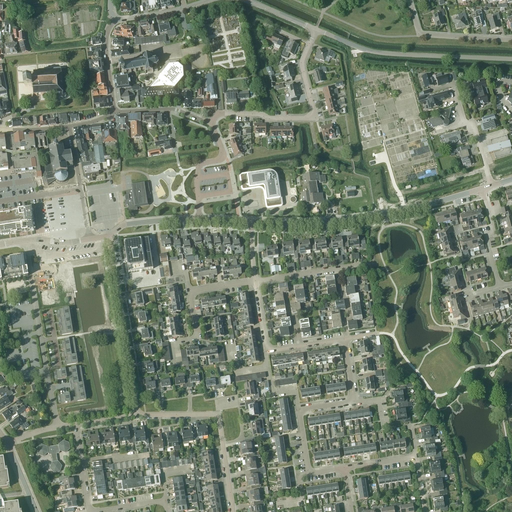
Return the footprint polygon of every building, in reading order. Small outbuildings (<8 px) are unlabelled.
[(135,11),(134,3),(130,3),(121,4),(121,8),(121,10),(120,10),(120,12),(121,12),(121,13),(130,12),(130,11),(135,11)] [(445,16),(443,10),(439,11),(440,15),(433,17),(436,26),(444,24),(442,17),(445,16)] [(484,22),(481,10),(476,12),(476,18),(473,19),(475,25),(474,25),(475,26),(476,28),(476,27),(477,28),(479,27),(482,26),(481,23),(484,22)] [(50,26),(62,25),(61,12),(47,14),(47,17),(49,17),(50,19),(53,18),(53,21),(50,21),(50,26)] [(467,21),(465,13),(457,15),(459,19),(454,20),(457,28),(465,26),(464,22),(467,21)] [(500,20),(498,14),(492,15),(493,18),(488,19),(491,30),(498,28),(496,21),(500,20)] [(143,30),(151,29),(150,26),(149,26),(148,21),(138,22),(139,28),(137,28),(138,36),(144,36),(143,30)] [(169,28),(168,23),(158,25),(160,33),(167,32),(168,37),(176,36),(174,27),(169,28)] [(114,35),(126,37),(126,32),(126,31),(126,26),(121,26),(120,30),(114,29),(114,35)] [(134,27),(126,26),(126,31),(126,32),(126,37),(133,38),(133,36),(134,27)] [(13,29),(12,29),(13,34),(15,39),(19,39),(19,42),(26,41),(25,32),(18,33),(18,31),(18,29),(16,29),(16,28),(13,28),(13,29)] [(11,44),(5,44),(6,55),(18,53),(17,49),(18,48),(17,43),(16,43),(15,39),(13,34),(10,34),(9,35),(9,37),(11,44)] [(102,35),(98,34),(97,37),(91,38),(92,41),(91,41),(92,46),(101,44),(100,37),(102,37),(102,35)] [(284,39),(274,35),(272,38),(268,36),(265,42),(270,44),(271,43),(274,44),(274,46),(274,47),(276,49),(279,50),(280,47),(281,47),(284,39)] [(29,52),(26,42),(19,43),(22,53),(29,52)] [(298,45),(291,42),(288,49),(285,48),(282,54),(287,57),(289,53),(294,55),(298,45)] [(96,55),(96,53),(101,52),(100,46),(91,48),(92,52),(88,53),(88,56),(96,55)] [(129,55),(128,46),(121,47),(121,50),(110,52),(111,58),(129,55)] [(317,54),(315,58),(319,60),(324,62),(326,58),(326,57),(328,58),(329,57),(334,59),(336,55),(334,54),(334,53),(329,50),(328,51),(328,53),(319,49),(317,54)] [(100,53),(96,53),(96,55),(96,59),(95,60),(95,61),(89,62),(90,74),(104,72),(102,60),(100,61),(100,59),(101,59),(100,53)] [(155,58),(155,59),(150,60),(152,58),(152,59),(153,58),(152,58),(152,56),(152,55),(151,56),(150,55),(149,54),(149,55),(143,56),(142,55),(142,56),(143,57),(143,59),(142,59),(142,60),(139,61),(139,60),(138,60),(138,61),(134,61),(133,61),(133,62),(129,62),(129,61),(128,62),(129,62),(125,63),(125,62),(124,62),(124,63),(123,63),(124,66),(119,66),(118,66),(119,67),(119,71),(119,72),(120,71),(122,71),(122,72),(124,73),(126,73),(126,72),(130,72),(130,73),(131,72),(135,71),(135,72),(136,72),(136,71),(140,70),(140,71),(141,71),(141,70),(144,69),(144,70),(145,70),(145,73),(146,74),(147,73),(152,72),(152,73),(153,72),(157,71),(157,72),(158,71),(157,70),(157,67),(158,66),(157,65),(158,63),(159,63),(158,62),(158,60),(158,59),(157,59),(156,59),(156,58),(155,58)] [(283,69),(284,74),(294,71),(293,67),(289,68),(288,63),(280,66),(281,70),(283,69)] [(142,91),(139,92),(140,94),(142,94),(142,97),(142,98),(159,97),(159,96),(162,96),(162,97),(178,95),(177,86),(176,86),(179,83),(179,82),(183,78),(182,69),(179,66),(178,65),(169,66),(162,75),(160,76),(158,79),(157,79),(158,79),(150,88),(149,88),(149,89),(141,89),(142,91)] [(268,73),(269,77),(274,75),(273,71),(272,72),(271,67),(266,68),(267,73),(268,73)] [(326,67),(319,67),(320,72),(313,74),(316,84),(324,82),(322,73),(327,72),(326,67)] [(62,70),(61,68),(60,69),(52,70),(52,69),(51,69),(51,71),(34,72),(34,71),(33,71),(34,78),(33,78),(32,78),(32,79),(26,79),(26,78),(24,79),(24,81),(25,83),(25,87),(32,87),(32,88),(33,88),(34,96),(32,98),(32,99),(35,96),(38,96),(63,94),(63,90),(62,90),(62,86),(63,86),(62,84),(62,77),(62,74),(61,74),(61,70),(62,70)] [(295,76),(294,71),(284,74),(286,83),(292,81),(291,77),(295,76)] [(131,75),(131,72),(130,73),(130,72),(126,72),(126,73),(124,73),(124,75),(119,75),(119,76),(114,77),(114,82),(114,86),(115,86),(116,90),(125,89),(125,91),(130,90),(130,91),(132,90),(132,91),(140,89),(140,85),(133,86),(130,88),(129,81),(131,81),(132,79),(132,76),(131,75)] [(105,85),(104,74),(95,75),(97,86),(105,85)] [(207,100),(204,100),(204,107),(214,107),(214,100),(215,100),(215,99),(218,99),(217,96),(215,85),(214,77),(214,76),(215,76),(214,74),(206,75),(207,78),(205,78),(207,87),(208,92),(211,92),(211,94),(209,95),(207,95),(207,100)] [(432,82),(436,81),(438,86),(448,83),(446,76),(442,77),(441,74),(431,77),(430,75),(422,77),(425,89),(434,86),(432,82)] [(474,90),(475,90),(477,97),(473,98),(475,107),(480,105),(481,106),(483,106),(484,106),(484,104),(488,103),(485,94),(483,89),(486,88),(484,80),(472,83),(474,90)] [(289,93),(299,91),(298,86),(294,87),(293,83),(287,85),(289,93)] [(324,95),(338,92),(337,89),(333,90),(332,87),(323,89),(324,95)] [(190,92),(190,88),(184,88),(184,92),(182,92),(183,103),(185,103),(185,108),(191,108),(191,92),(190,92)] [(123,93),(122,91),(116,91),(117,103),(124,102),(124,103),(129,102),(128,96),(134,95),(134,94),(133,94),(132,91),(123,93)] [(299,91),(289,93),(290,98),(288,99),(289,103),(297,101),(296,97),(300,96),(299,91)] [(227,97),(226,97),(226,104),(236,103),(236,99),(249,99),(248,93),(241,93),(241,92),(238,93),(238,92),(226,92),(227,97)] [(325,101),(335,98),(334,95),(338,94),(338,92),(324,95),(325,101)] [(450,98),(448,92),(428,97),(431,109),(438,107),(437,102),(450,98)] [(100,96),(99,96),(93,97),(94,104),(99,104),(100,104),(100,108),(109,107),(107,97),(100,98),(100,96)] [(8,102),(7,98),(0,100),(0,116),(6,115),(11,113),(9,102),(8,102)] [(192,100),(192,101),(192,108),(201,108),(200,101),(200,100),(192,100)] [(327,106),(328,111),(337,109),(337,106),(341,105),(340,103),(327,106)] [(448,121),(451,109),(437,113),(445,120),(444,121),(443,122),(439,118),(427,122),(433,128),(443,125),(444,125),(444,126),(445,126),(446,126),(447,126),(448,126),(448,125),(449,125),(449,124),(449,123),(449,122),(448,122),(448,121)] [(74,112),(68,113),(68,118),(70,117),(71,123),(79,121),(78,115),(74,116),(74,112)] [(69,123),(68,118),(68,113),(58,114),(59,123),(61,123),(62,124),(69,123)] [(166,120),(166,113),(156,114),(156,126),(168,125),(167,120),(166,120)] [(155,114),(141,115),(141,124),(151,123),(151,127),(156,126),(156,123),(155,123),(155,114)] [(130,116),(130,129),(131,129),(131,138),(142,138),(141,124),(141,115),(130,116)] [(496,121),(494,115),(482,119),(483,123),(485,123),(485,124),(481,125),(483,131),(482,132),(496,128),(495,128),(493,121),(496,121)] [(129,129),(130,129),(130,116),(116,116),(116,130),(119,130),(119,132),(123,132),(123,130),(127,130),(127,139),(130,138),(130,130),(129,130),(129,129)] [(30,123),(30,117),(12,119),(12,120),(11,120),(12,127),(22,126),(22,124),(30,123)] [(48,126),(47,119),(47,118),(45,118),(45,117),(40,118),(41,127),(48,126)] [(105,131),(100,131),(101,132),(102,143),(117,141),(116,130),(115,123),(104,124),(105,131)] [(326,126),(329,135),(332,134),(333,139),(335,138),(332,124),(326,126)] [(101,132),(100,131),(100,125),(91,126),(92,135),(96,134),(95,133),(101,132)] [(325,136),(329,135),(326,126),(320,128),(324,141),(327,141),(325,136)] [(92,140),(89,127),(82,128),(82,133),(83,133),(84,135),(85,135),(87,141),(92,140)] [(73,129),(76,145),(84,144),(85,145),(86,145),(84,136),(83,136),(81,128),(73,129)] [(445,137),(444,138),(446,144),(447,144),(453,144),(452,142),(453,142),(454,144),(458,141),(458,142),(458,141),(458,140),(459,142),(462,145),(468,143),(466,137),(461,139),(461,138),(460,138),(458,132),(460,132),(460,131),(445,136),(445,137)] [(50,158),(50,157),(49,156),(47,138),(46,138),(45,132),(36,133),(36,139),(37,139),(38,148),(47,147),(47,149),(45,150),(46,156),(48,156),(48,158),(50,158)] [(0,169),(8,168),(4,135),(0,134),(0,169)] [(36,150),(34,134),(29,134),(18,134),(13,135),(11,137),(11,138),(14,159),(12,159),(13,171),(15,171),(15,174),(36,172),(37,178),(42,177),(37,150),(36,150)] [(508,142),(506,135),(489,140),(491,147),(487,148),(489,154),(493,153),(495,159),(511,154),(510,148),(511,148),(509,141),(508,142)] [(240,140),(239,137),(236,137),(235,137),(235,140),(229,142),(231,147),(240,144),(239,141),(240,140)] [(163,141),(155,143),(155,146),(159,146),(160,147),(164,146),(165,150),(172,149),(171,140),(163,142),(163,141)] [(51,156),(50,157),(50,158),(51,161),(51,162),(51,163),(41,165),(44,179),(47,178),(48,186),(48,185),(52,182),(52,179),(55,178),(56,179),(56,180),(57,181),(58,182),(59,183),(60,183),(61,183),(62,183),(63,183),(64,183),(65,182),(66,182),(66,181),(67,180),(68,179),(68,178),(68,177),(68,176),(67,171),(68,171),(67,171),(67,167),(73,166),(72,163),(73,163),(73,162),(72,163),(70,153),(71,153),(71,152),(69,152),(70,152),(65,153),(64,152),(63,146),(63,145),(62,145),(62,146),(58,146),(58,145),(58,144),(57,144),(54,145),(53,145),(53,146),(54,147),(50,148),(50,147),(49,147),(49,149),(50,152),(50,153),(50,154),(51,156)] [(87,151),(86,145),(85,145),(84,144),(76,145),(78,155),(80,164),(81,163),(84,176),(86,177),(87,177),(87,179),(90,181),(92,181),(93,180),(93,177),(95,177),(94,175),(98,175),(98,171),(102,171),(101,164),(96,165),(95,164),(104,162),(102,145),(94,147),(94,152),(91,153),(91,151),(87,151)] [(240,144),(231,147),(233,152),(246,147),(246,146),(241,147),(240,144)] [(470,149),(469,146),(463,148),(463,147),(460,148),(461,152),(459,152),(461,160),(462,165),(465,164),(466,167),(471,165),(474,164),(472,157),(469,157),(467,150),(470,149)] [(246,147),(233,152),(235,157),(244,153),(243,151),(247,150),(246,147)] [(241,177),(242,189),(243,189),(243,190),(244,190),(258,188),(259,188),(260,188),(260,189),(261,189),(262,189),(262,190),(263,190),(263,191),(264,191),(264,192),(264,193),(266,206),(266,207),(267,207),(267,208),(268,208),(280,206),(281,206),(281,205),(281,204),(277,178),(277,177),(277,176),(276,175),(276,174),(275,174),(275,173),(274,173),(274,172),(273,172),(272,172),(272,171),(271,171),(270,171),(269,171),(242,175),(241,176),(241,177)] [(319,177),(318,173),(302,176),(304,184),(307,183),(308,192),(301,194),(303,204),(308,203),(309,205),(323,203),(322,194),(318,195),(318,192),(316,182),(319,181),(320,183),(325,182),(324,176),(319,177)] [(80,195),(49,200),(53,228),(84,223),(80,195)] [(3,213),(0,213),(0,235),(12,234),(16,233),(30,231),(34,230),(35,230),(32,214),(32,213),(32,210),(31,208),(13,211),(12,211),(9,212),(7,212),(3,213)] [(454,209),(447,211),(450,221),(457,219),(454,209)] [(477,225),(479,224),(475,210),(470,212),(472,222),(475,221),(477,225)] [(501,221),(511,218),(511,212),(508,213),(507,210),(501,212),(502,215),(504,215),(505,218),(501,219),(501,221)] [(447,211),(441,213),(443,223),(450,221),(447,211)] [(443,223),(441,213),(434,215),(436,224),(443,223)] [(468,227),(465,213),(459,215),(462,224),(465,223),(466,227),(468,227)] [(511,223),(506,225),(507,228),(503,229),(504,231),(511,229),(511,223)] [(438,234),(439,240),(449,237),(448,234),(452,233),(451,228),(443,230),(444,233),(438,234)] [(198,232),(191,233),(192,240),(193,246),(195,245),(196,245),(202,244),(201,241),(200,237),(199,237),(198,232)] [(203,234),(200,234),(200,237),(201,241),(202,244),(204,244),(205,246),(211,245),(211,242),(210,238),(209,238),(208,233),(203,234)] [(217,234),(209,235),(210,238),(211,242),(213,242),(214,247),(221,246),(220,243),(220,239),(219,239),(218,239),(217,234)] [(475,234),(478,248),(483,246),(481,237),(478,238),(477,234),(475,234)] [(169,240),(168,235),(160,236),(161,243),(165,243),(165,248),(171,247),(171,244),(170,240),(169,240)] [(226,235),(219,236),(219,239),(220,239),(220,243),(221,246),(221,248),(224,248),(230,247),(230,244),(229,239),(227,240),(226,235)] [(171,244),(171,247),(174,246),(175,249),(181,248),(181,245),(180,241),(178,241),(177,236),(169,237),(170,240),(171,244)] [(236,236),(229,237),(229,239),(230,244),(230,247),(231,251),(234,251),(233,249),(240,248),(239,240),(237,241),(236,236)] [(366,246),(365,238),(361,239),(358,239),(358,236),(352,237),(354,247),(353,247),(354,249),(359,248),(359,246),(359,245),(361,245),(362,247),(366,246)] [(188,242),(187,237),(179,238),(180,241),(181,245),(183,245),(184,250),(190,249),(189,241),(188,242)] [(348,248),(353,247),(354,247),(352,237),(347,238),(347,242),(345,242),(345,247),(346,247),(348,247),(348,248)] [(473,249),(470,240),(467,241),(466,237),(464,237),(468,251),(473,249)] [(148,238),(124,242),(129,273),(153,269),(148,238)] [(341,238),(336,239),(338,249),(343,248),(343,250),(344,250),(346,250),(346,247),(345,247),(345,242),(342,242),(341,238)] [(328,244),(330,252),(331,252),(332,250),(333,250),(334,252),(338,251),(337,249),(338,249),(336,239),(330,240),(331,243),(328,244)] [(328,252),(330,252),(328,244),(326,244),(325,240),(320,241),(321,251),(326,250),(327,251),(328,252)] [(309,241),(303,242),(305,252),(310,251),(313,250),(312,245),(309,245),(309,241)] [(315,244),(312,245),(313,250),(313,252),(316,251),(321,251),(320,241),(314,242),(315,244)] [(454,241),(441,245),(442,250),(452,248),(451,244),(455,243),(454,241)] [(292,242),(287,243),(289,255),(293,255),(294,256),(295,256),(295,259),(298,259),(297,254),(296,246),(293,246),(292,242)] [(298,245),(296,246),(297,254),(300,254),(300,255),(305,254),(305,252),(303,242),(298,243),(298,245)] [(284,256),(289,255),(287,243),(282,244),(282,248),(280,248),(281,254),(281,258),(283,258),(284,256)] [(278,254),(281,254),(280,248),(277,249),(277,246),(271,247),(273,257),(278,256),(278,254)] [(273,257),(271,247),(266,248),(266,251),(264,252),(265,258),(267,257),(267,258),(273,257)] [(3,259),(0,259),(0,280),(0,281),(0,280),(1,281),(1,280),(5,279),(5,280),(21,278),(21,277),(24,276),(24,277),(25,277),(28,277),(27,269),(25,256),(24,256),(23,255),(21,256),(20,257),(10,258),(10,259),(3,260),(3,259)] [(234,267),(236,278),(238,277),(238,275),(241,274),(240,266),(237,267),(236,261),(235,261),(235,260),(238,259),(237,257),(232,257),(233,260),(234,267)] [(217,273),(219,272),(219,266),(216,267),(216,268),(213,269),(212,265),(209,266),(210,269),(211,279),(214,279),(213,276),(217,275),(217,273)] [(219,266),(219,272),(222,272),(224,280),(226,279),(226,276),(229,276),(228,268),(225,269),(224,265),(219,266)] [(447,277),(448,282),(458,280),(457,277),(461,276),(460,270),(456,271),(455,268),(447,270),(449,277),(447,277)] [(485,268),(478,270),(481,279),(488,277),(485,268)] [(478,270),(472,271),(474,281),(481,279),(478,270)] [(467,283),(474,281),(472,271),(465,273),(467,283)] [(463,284),(450,288),(451,293),(461,290),(460,287),(464,286),(463,284)] [(168,296),(181,294),(180,291),(178,292),(177,288),(176,288),(176,285),(169,286),(170,289),(169,289),(170,292),(167,292),(167,296),(168,296)] [(499,292),(503,306),(508,305),(506,295),(502,296),(501,292),(499,292)] [(144,305),(142,293),(131,295),(132,300),(136,299),(137,306),(144,305)] [(239,303),(242,303),(242,302),(250,301),(249,295),(246,295),(245,293),(237,294),(237,297),(238,297),(239,303)] [(499,311),(498,307),(496,301),(493,302),(492,298),(490,298),(493,312),(499,311)] [(463,299),(449,303),(451,308),(460,305),(459,302),(463,301),(463,299)] [(240,309),(243,309),(243,308),(251,307),(250,301),(242,302),(242,303),(243,307),(237,308),(237,309),(240,309)] [(488,313),(486,304),(482,305),(481,301),(479,301),(483,315),(488,313)] [(472,317),(478,316),(475,306),(472,307),(471,303),(469,304),(472,317)] [(183,308),(183,305),(169,307),(170,311),(173,310),(173,315),(178,314),(178,312),(181,312),(180,308),(183,308)] [(252,313),(251,307),(243,308),(243,309),(244,313),(241,313),(241,316),(244,315),(244,314),(252,313)] [(60,319),(60,318),(70,317),(69,308),(59,310),(60,315),(57,315),(57,319),(60,319)] [(142,313),(142,310),(134,312),(135,317),(138,316),(140,323),(146,322),(145,313),(142,313)] [(460,320),(464,319),(468,318),(466,313),(462,314),(462,311),(452,313),(453,318),(459,317),(460,320)] [(253,320),(252,313),(244,314),(244,315),(241,316),(242,322),(245,321),(253,320)] [(211,324),(212,326),(222,325),(222,324),(221,319),(224,318),(223,316),(216,317),(216,319),(213,320),(214,323),(211,324)] [(62,327),(72,325),(70,317),(60,318),(60,319),(61,323),(58,323),(59,327),(62,327)] [(243,330),(250,329),(250,326),(254,326),(253,320),(245,321),(246,325),(242,326),(243,330)] [(59,332),(60,336),(73,333),(72,325),(62,327),(62,331),(59,332)] [(145,330),(145,327),(136,328),(137,334),(141,333),(142,340),(153,338),(152,332),(148,333),(147,330),(145,330)] [(251,332),(250,329),(243,330),(243,333),(247,332),(248,337),(244,338),(245,340),(248,340),(248,339),(255,337),(254,331),(251,332)] [(179,330),(171,332),(172,335),(168,336),(169,339),(173,338),(183,336),(182,333),(179,334),(179,330)] [(245,346),(249,346),(249,345),(256,344),(255,337),(248,339),(248,340),(245,340),(245,346)] [(65,349),(65,348),(75,347),(74,338),(64,340),(65,345),(62,345),(62,349),(65,349)] [(357,350),(368,348),(367,341),(359,343),(360,347),(357,347),(357,350)] [(148,347),(147,344),(139,346),(140,350),(143,350),(144,357),(154,355),(153,349),(150,350),(150,347),(148,347)] [(246,352),(250,352),(250,351),(257,350),(256,344),(249,345),(249,346),(249,350),(246,350),(245,350),(245,352),(246,352)] [(213,363),(213,360),(212,356),(210,346),(208,346),(208,349),(205,349),(206,357),(209,356),(210,361),(210,364),(213,363)] [(66,357),(76,355),(75,347),(65,348),(65,349),(66,353),(63,353),(64,357),(66,357)] [(333,357),(334,357),(338,357),(338,360),(341,360),(343,359),(342,353),(339,353),(338,349),(332,350),(333,357)] [(258,356),(257,350),(250,351),(250,352),(250,356),(247,356),(247,359),(251,358),(251,357),(258,356)] [(333,357),(332,350),(326,351),(327,358),(328,358),(328,362),(332,361),(334,361),(334,357),(333,357)] [(327,358),(326,351),(319,352),(321,359),(322,363),(328,362),(328,358),(327,358)] [(321,359),(319,352),(313,353),(314,360),(315,360),(316,364),(322,363),(321,359)] [(307,357),(305,358),(306,365),(309,365),(309,361),(313,361),(314,364),(316,364),(315,360),(314,360),(313,353),(307,354),(307,357)] [(64,362),(65,366),(78,364),(76,355),(66,357),(67,361),(64,362)] [(297,363),(296,355),(290,356),(291,364),(292,364),(292,367),(299,366),(298,363),(297,363)] [(303,366),(306,365),(305,358),(303,358),(302,355),(296,355),(297,363),(298,363),(302,362),(303,366)] [(259,363),(258,356),(251,357),(251,358),(251,362),(248,363),(248,365),(252,364),(259,363)] [(291,364),(290,356),(284,357),(285,365),(286,365),(286,368),(292,367),(292,364),(291,364)] [(285,365),(284,357),(277,358),(279,366),(280,369),(286,368),(286,365),(285,365)] [(279,366),(277,358),(271,359),(272,367),(277,366),(278,370),(280,369),(279,366)] [(360,365),(360,368),(373,366),(372,359),(362,361),(363,365),(360,365)] [(150,364),(150,361),(142,362),(142,367),(146,367),(147,374),(154,373),(153,369),(158,369),(157,362),(153,363),(150,364)] [(68,369),(69,372),(71,372),(72,376),(82,375),(81,367),(68,369)] [(66,373),(69,372),(68,369),(55,371),(57,379),(67,378),(66,373)] [(183,388),(188,388),(187,379),(184,380),(184,378),(185,378),(184,374),(178,375),(178,376),(177,376),(178,378),(174,379),(175,386),(183,385),(183,388)] [(82,375),(72,376),(73,381),(70,382),(71,385),(84,383),(82,375)] [(189,379),(187,379),(188,388),(193,387),(193,383),(200,382),(198,375),(189,377),(189,379)] [(230,384),(229,377),(218,379),(218,381),(219,389),(224,389),(224,385),(230,384)] [(159,392),(157,384),(155,385),(154,382),(152,383),(151,379),(145,380),(146,384),(145,384),(146,391),(153,390),(154,393),(159,392)] [(219,389),(218,381),(215,382),(214,379),(205,380),(206,387),(207,387),(207,389),(210,388),(210,387),(213,386),(214,390),(219,389)] [(257,379),(253,380),(251,380),(251,384),(245,385),(246,391),(254,390),(253,386),(257,386),(257,383),(262,382),(261,379),(257,379)] [(157,384),(159,392),(164,392),(163,388),(170,387),(169,380),(160,381),(160,384),(157,384)] [(338,385),(339,393),(346,392),(344,384),(340,384),(339,380),(337,381),(338,385)] [(338,385),(334,385),(333,381),(331,382),(331,386),(332,386),(333,394),(339,393),(338,385)] [(327,395),(333,394),(332,386),(331,386),(327,386),(327,382),(324,383),(325,387),(327,395)] [(84,383),(71,385),(71,389),(74,389),(75,393),(85,392),(84,383)] [(376,383),(373,384),(374,384),(363,386),(364,388),(366,388),(367,392),(375,390),(374,387),(377,387),(376,383)] [(306,390),(308,398),(314,397),(313,389),(312,389),(308,389),(308,385),(305,386),(306,390)] [(311,385),(312,389),(313,389),(314,397),(320,396),(319,388),(314,388),(314,385),(311,385)] [(306,390),(302,390),(301,386),(299,387),(300,391),(301,399),(308,398),(306,390)] [(406,396),(405,387),(397,388),(398,391),(393,392),(393,393),(392,393),(391,394),(392,398),(394,398),(406,396)] [(254,390),(246,391),(247,397),(253,396),(253,399),(259,398),(258,392),(254,393),(254,390)] [(85,392),(75,393),(76,398),(73,398),(73,402),(86,400),(85,392)] [(73,402),(73,398),(70,399),(69,394),(59,395),(61,404),(73,402)] [(9,400),(6,396),(1,400),(1,399),(0,399),(0,409),(5,406),(5,407),(10,403),(8,400),(9,400)] [(398,406),(412,404),(412,402),(407,403),(406,396),(394,398),(394,403),(398,403),(398,406)] [(276,409),(280,408),(280,407),(288,406),(287,400),(279,401),(279,406),(275,406),(276,409)] [(255,405),(255,402),(245,403),(246,411),(249,410),(250,417),(259,416),(257,405),(255,405)] [(412,407),(412,404),(398,406),(399,409),(395,409),(395,410),(394,410),(394,411),(394,415),(395,415),(405,414),(405,411),(408,410),(408,407),(412,407)] [(26,409),(24,406),(18,410),(16,407),(12,410),(10,412),(8,409),(2,414),(6,420),(13,416),(12,415),(16,412),(18,415),(22,412),(26,409)] [(281,414),(289,412),(288,406),(280,407),(280,408),(281,412),(276,412),(277,415),(281,414)] [(369,410),(362,411),(364,419),(368,418),(369,422),(371,422),(370,418),(369,410)] [(362,411),(356,412),(357,420),(358,420),(362,419),(362,423),(365,423),(364,419),(362,411)] [(282,420),(290,419),(289,412),(281,414),(281,418),(277,419),(278,421),(282,420)] [(356,412),(350,413),(351,421),(352,421),(355,420),(356,424),(358,424),(358,420),(357,420),(356,412)] [(352,425),(352,421),(351,421),(350,413),(343,414),(345,422),(349,421),(350,425),(352,425)] [(405,414),(395,415),(395,416),(395,417),(395,421),(396,421),(397,421),(404,420),(405,423),(410,423),(409,417),(406,417),(405,414)] [(339,415),(333,416),(334,423),(335,423),(338,423),(339,427),(341,426),(341,422),(340,422),(339,415)] [(333,416),(327,417),(328,424),(332,424),(333,428),(335,427),(335,423),(334,423),(333,416)] [(24,424),(19,417),(14,420),(14,421),(10,424),(10,425),(10,426),(11,426),(14,430),(20,426),(23,430),(29,426),(26,423),(24,424)] [(315,426),(316,426),(320,426),(321,430),(323,429),(322,425),(320,417),(314,418),(315,426)] [(329,428),(328,424),(327,417),(320,417),(322,425),(326,425),(327,429),(329,428)] [(315,426),(314,418),(308,419),(309,427),(314,427),(314,431),(317,430),(316,426),(315,426)] [(252,430),(260,429),(264,428),(263,425),(262,419),(257,420),(257,423),(251,424),(252,430)] [(282,420),(283,424),(278,425),(279,427),(283,427),(283,426),(291,425),(290,419),(282,420)] [(197,432),(194,432),(195,433),(195,435),(196,441),(198,440),(198,438),(203,437),(201,427),(199,427),(198,423),(196,423),(197,432)] [(420,428),(421,434),(433,432),(433,429),(432,423),(426,424),(427,427),(420,428)] [(292,431),(291,425),(283,426),(283,427),(283,431),(279,431),(280,434),(284,433),(284,432),(292,431)] [(124,432),(125,441),(128,441),(128,442),(130,445),(133,444),(131,430),(129,431),(128,430),(128,426),(126,426),(126,431),(124,432)] [(141,432),(139,432),(141,442),(144,442),(147,444),(149,444),(148,441),(147,434),(145,434),(144,433),(144,427),(141,427),(142,432),(141,432)] [(190,432),(187,432),(188,442),(193,441),(196,441),(195,435),(195,433),(194,432),(194,429),(191,429),(191,427),(189,427),(190,432)] [(134,430),(131,430),(133,444),(136,443),(141,442),(139,432),(136,433),(136,428),(133,429),(134,430)] [(181,432),(179,432),(180,437),(182,436),(183,443),(183,445),(189,444),(188,442),(187,432),(184,432),(183,428),(181,428),(181,432)] [(260,432),(260,429),(252,430),(253,436),(259,435),(260,439),(265,438),(271,437),(270,433),(264,434),(264,432),(260,432)] [(103,445),(110,444),(109,434),(106,434),(105,430),(103,430),(103,433),(101,434),(103,445)] [(96,436),(93,436),(95,446),(103,445),(101,434),(98,434),(98,431),(95,431),(96,436)] [(174,432),(171,433),(172,437),(174,447),(173,447),(174,450),(180,451),(180,446),(178,447),(177,437),(176,432),(174,432)] [(428,439),(429,442),(435,441),(434,435),(433,432),(421,434),(422,440),(428,439)] [(153,436),(151,436),(152,444),(150,445),(151,450),(153,449),(154,453),(159,452),(158,450),(157,440),(154,440),(153,436)] [(398,441),(399,449),(406,448),(404,440),(400,441),(399,437),(397,437),(397,441),(398,441)] [(276,446),(284,444),(283,438),(275,439),(275,444),(271,445),(272,447),(276,446)] [(392,442),(393,450),(399,449),(398,441),(397,441),(393,442),(393,438),(391,438),(391,442),(392,442)] [(385,443),(387,451),(393,450),(392,442),(391,442),(387,443),(387,439),(384,439),(385,443)] [(239,445),(240,450),(251,448),(251,443),(252,443),(252,440),(246,441),(246,444),(239,445)] [(362,447),(363,455),(370,454),(369,446),(368,446),(364,447),(363,440),(360,440),(361,447),(362,447)] [(385,443),(381,444),(380,440),(378,440),(379,444),(380,452),(387,451),(385,443)] [(69,444),(63,441),(59,445),(46,448),(46,447),(41,445),(37,449),(38,454),(43,456),(47,453),(49,455),(51,455),(52,463),(50,468),(54,472),(59,472),(61,466),(57,462),(56,454),(59,453),(60,451),(65,453),(69,449),(69,444)] [(435,441),(429,442),(429,445),(425,445),(425,446),(423,446),(424,451),(426,451),(435,450),(434,447),(437,446),(437,444),(435,444),(435,441)] [(367,442),(368,446),(369,446),(370,454),(376,453),(375,445),(370,446),(369,442),(367,442)] [(362,447),(361,447),(358,447),(357,443),(355,444),(355,448),(356,448),(357,456),(363,455),(362,447)] [(277,452),(285,451),(284,444),(276,446),(276,450),(272,451),(273,453),(277,453),(277,452)] [(350,449),(351,457),(357,456),(356,448),(355,448),(351,448),(351,444),(348,445),(349,449),(350,449)] [(350,449),(349,449),(345,449),(344,445),(342,446),(343,450),(345,458),(351,457),(350,449)] [(332,451),(333,459),(340,458),(339,450),(334,451),(333,447),(331,448),(331,451),(332,451)] [(248,455),(248,457),(250,457),(254,456),(254,453),(252,454),(251,448),(240,450),(241,456),(248,455)] [(326,452),(327,460),(333,459),(332,451),(331,451),(327,452),(327,448),(324,448),(325,452),(326,452)] [(319,453),(321,461),(327,460),(326,452),(325,452),(321,453),(321,449),(318,450),(319,453)] [(201,456),(201,459),(212,457),(212,454),(213,454),(213,452),(211,452),(211,450),(205,451),(205,453),(202,454),(202,456),(201,456)] [(314,462),(321,461),(319,453),(315,454),(314,450),(312,451),(313,454),(314,462)] [(439,458),(438,453),(435,453),(435,450),(426,451),(426,457),(433,456),(434,459),(439,458)] [(278,458),(286,457),(285,451),(277,452),(277,453),(277,456),(273,457),(274,459),(278,459),(278,458)] [(260,455),(254,456),(250,457),(250,460),(244,461),(245,466),(255,464),(255,459),(260,458),(260,455)] [(0,511),(19,511),(18,506),(16,506),(16,503),(4,505),(4,503),(3,500),(2,499),(1,496),(0,495),(0,488),(7,488),(7,484),(9,484),(7,471),(5,471),(3,457),(0,457),(0,511)] [(278,458),(278,459),(278,463),(274,463),(275,466),(279,465),(287,463),(286,457),(278,458)] [(429,463),(430,468),(439,467),(439,464),(442,463),(441,457),(439,458),(434,459),(434,462),(429,463)] [(252,470),(252,473),(258,472),(258,469),(256,469),(255,464),(245,466),(243,466),(244,471),(252,470)] [(436,474),(436,476),(444,475),(443,470),(440,470),(439,467),(430,468),(429,469),(428,469),(429,473),(430,474),(431,474),(436,474)] [(281,477),(289,476),(288,470),(280,471),(280,476),(276,476),(277,479),(281,478),(281,477)] [(245,476),(246,482),(258,480),(257,475),(261,474),(260,472),(258,472),(252,473),(253,475),(245,476)] [(409,473),(403,474),(404,482),(408,481),(409,485),(411,485),(411,480),(410,480),(409,473)] [(404,482),(403,474),(396,475),(398,483),(402,482),(403,486),(405,486),(404,482)] [(398,483),(396,475),(390,476),(391,484),(392,484),(396,483),(396,487),(399,487),(398,483)] [(445,481),(444,475),(436,476),(437,479),(432,480),(432,481),(431,481),(430,482),(431,486),(442,485),(442,481),(445,481)] [(64,486),(76,484),(75,479),(67,480),(67,476),(59,478),(59,482),(63,481),(64,486)] [(119,482),(117,482),(117,481),(114,481),(115,487),(118,487),(119,492),(120,492),(120,491),(123,491),(121,476),(118,476),(119,482)] [(281,484),(289,482),(289,476),(281,477),(281,478),(281,482),(277,483),(278,485),(282,484),(281,484)] [(391,484),(390,476),(384,477),(385,485),(386,485),(390,484),(390,488),(393,488),(392,484),(391,484)] [(385,485),(384,477),(377,478),(379,486),(383,485),(384,489),(386,489),(386,485),(385,485)] [(365,486),(365,481),(369,481),(369,478),(364,479),(364,480),(356,481),(357,487),(365,486)] [(259,485),(258,480),(246,482),(247,487),(254,486),(255,489),(259,488),(261,488),(260,485),(259,485)] [(281,484),(282,484),(282,488),(278,489),(279,491),(283,490),(290,489),(289,482),(281,484)] [(76,489),(76,484),(64,486),(64,491),(63,492),(61,492),(61,493),(59,493),(59,496),(60,496),(70,494),(69,491),(76,489)] [(206,490),(206,492),(218,490),(217,487),(218,487),(218,485),(213,486),(213,484),(205,485),(206,487),(207,487),(208,490),(206,490)] [(332,493),(333,493),(336,492),(337,497),(340,496),(339,492),(338,492),(337,484),(331,485),(332,493)] [(332,493),(331,485),(325,486),(326,494),(330,493),(331,497),(333,497),(333,493),(332,493)] [(365,486),(357,487),(359,494),(366,492),(366,488),(370,487),(369,485),(365,486)] [(443,488),(442,485),(431,486),(431,487),(432,491),(432,492),(434,491),(434,492),(439,491),(439,494),(447,493),(446,487),(443,488)] [(326,494),(325,486),(318,487),(320,495),(324,494),(325,498),(327,498),(326,494)] [(320,495),(318,487),(312,488),(313,496),(314,496),(318,495),(319,499),(321,499),(320,495)] [(260,491),(259,488),(255,489),(253,489),(254,492),(248,492),(249,498),(259,496),(258,491),(260,491)] [(314,500),(314,496),(313,496),(312,488),(306,489),(307,497),(312,496),(312,500),(314,500)] [(366,492),(359,494),(360,500),(368,499),(367,494),(373,493),(373,491),(366,492)] [(447,496),(447,493),(439,494),(440,497),(433,498),(434,504),(443,502),(442,499),(446,499),(445,497),(447,496)] [(63,499),(64,504),(78,502),(77,502),(76,497),(70,498),(70,494),(60,496),(61,498),(62,498),(62,499),(63,499)] [(260,501),(259,496),(249,498),(250,503),(255,502),(256,505),(263,504),(262,501),(260,501)] [(410,505),(406,506),(407,511),(413,511),(413,507),(416,506),(415,500),(414,498),(412,498),(412,501),(410,501),(410,505)] [(79,507),(78,502),(64,504),(66,504),(67,509),(64,510),(64,511),(71,511),(72,511),(72,508),(79,507)] [(443,502),(434,504),(435,510),(442,509),(442,511),(448,511),(447,505),(443,506),(443,502)] [(261,511),(261,507),(264,506),(264,503),(263,504),(256,505),(256,507),(250,508),(250,509),(249,509),(249,511),(261,511)] [(400,511),(407,511),(406,506),(402,506),(401,503),(396,504),(397,511),(400,511)]
